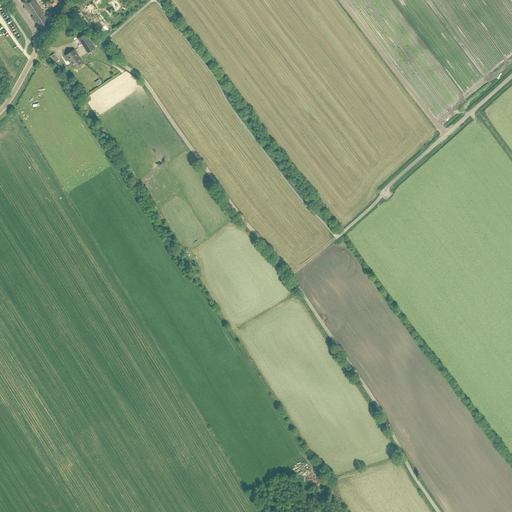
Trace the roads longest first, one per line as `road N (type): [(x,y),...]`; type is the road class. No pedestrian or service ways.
road 1 (track): [(290,275),(141,78),(102,45)]
road 2 (track): [(290,275),(438,511)]
road 3 (unclassified): [(383,190),(511,75)]
